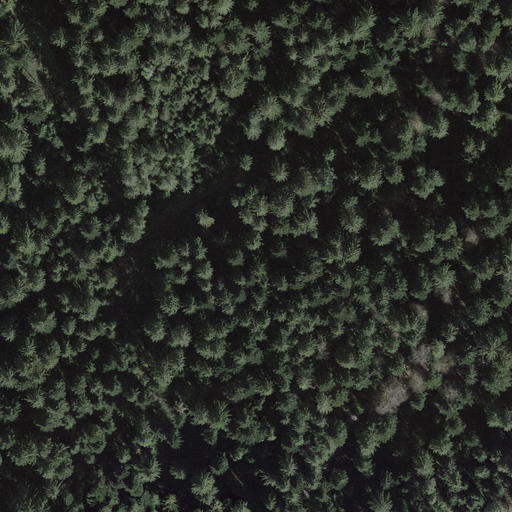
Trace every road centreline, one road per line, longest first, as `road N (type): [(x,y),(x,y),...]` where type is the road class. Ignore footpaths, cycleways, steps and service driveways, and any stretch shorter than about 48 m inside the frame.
road 1 (track): [(0,307),(148,239),(242,172),(436,138),(511,112)]
road 2 (unclassified): [(511,361),(432,376),(364,406),(289,511)]
